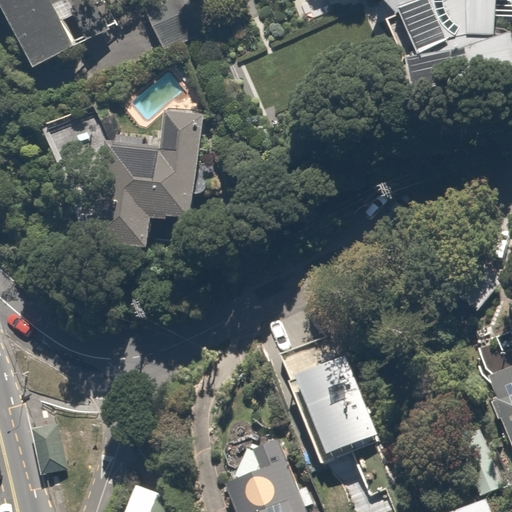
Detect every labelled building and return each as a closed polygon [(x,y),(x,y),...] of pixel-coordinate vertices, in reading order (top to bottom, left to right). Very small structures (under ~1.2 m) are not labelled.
[(0,0),(0,17),(28,66),(82,35),(61,0),(0,0)] [(451,31),(437,0),(377,0),(395,20),(406,50),(451,31)] [(491,0),(460,0),(458,29),(490,31),(491,0)] [(159,143),(107,140),(104,190),(86,189),(83,240),(144,244),(145,217),(188,219),(195,110),(161,108),(159,143)] [(468,309),(495,268),(467,250),(441,291),(468,309)] [(292,381),(323,455),(374,434),(333,334),(275,358),(285,384),(292,381)] [(511,365),(485,377),(493,394),(484,398),(509,453),(511,451),(511,365)] [(43,474),(66,470),(57,425),(33,430),(43,474)] [(176,511),(181,499),(128,482),(117,511),(176,511)] [(491,511),(485,494),(431,511),(491,511)] [(252,511),(300,511),(296,498),(252,511)]
